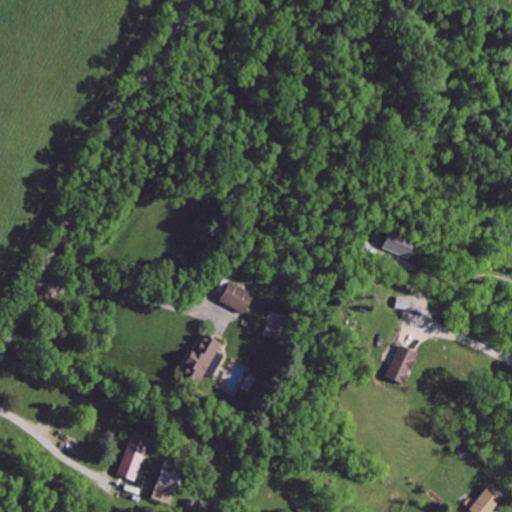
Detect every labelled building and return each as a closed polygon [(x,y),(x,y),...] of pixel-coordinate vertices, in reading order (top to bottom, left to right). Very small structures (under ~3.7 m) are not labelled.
[(390,230),(382,249),(409,261),(418,242),(390,230)] [(230,279),(218,300),(228,306),(244,315),(256,294),(230,279)] [(408,310),(410,299),(396,296),(393,308),(408,310)] [(205,330),(179,377),(201,389),(206,378),(213,382),(227,357),(217,352),(224,340),(205,330)] [(400,342),(383,377),(403,386),(419,352),(407,346),(400,342)] [(129,438),(118,468),(123,470),(120,480),(134,485),(150,440),(143,438),(141,442),(129,438)] [(169,504),(178,465),(160,461),(151,500),(169,504)] [(488,484),(465,511),(493,511),(505,498),(488,484)]
